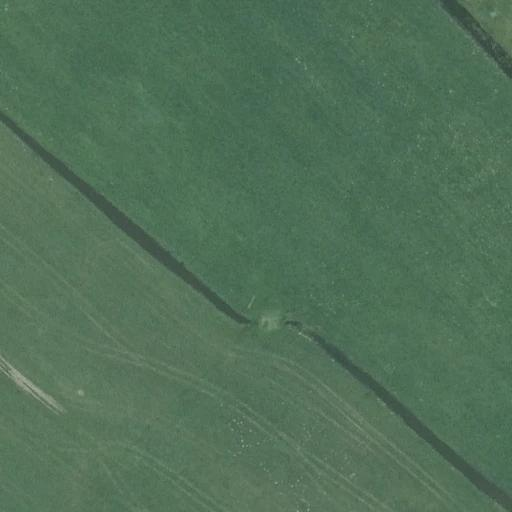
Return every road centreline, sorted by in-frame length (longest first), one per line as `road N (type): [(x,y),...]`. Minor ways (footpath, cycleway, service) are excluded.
road 1 (track): [(130,471),(257,359),(278,292)]
road 2 (track): [(0,358),(178,511)]
